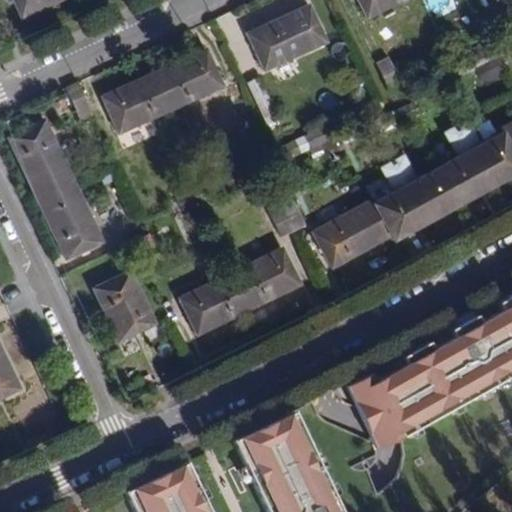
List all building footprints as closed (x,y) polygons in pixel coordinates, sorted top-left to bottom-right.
[(12,0),(21,18),(58,0),(12,0)] [(356,0),(366,18),(400,0),(356,0)] [(323,42),(306,6),(247,33),(264,70),(323,42)] [(497,58),(511,50),(511,35),(452,63),(459,77),(481,66),(497,58)] [(152,74),(168,110),(220,87),(202,51),(152,74)] [(402,90),(387,57),(375,63),(390,95),(402,90)] [(503,71),(497,58),(481,66),(488,79),(503,71)] [(459,77),(452,63),(438,70),(445,84),(459,77)] [(117,133),(168,110),(152,74),(101,97),(117,133)] [(278,119),(258,79),(246,84),(266,125),(278,119)] [(254,109),(241,81),(227,88),(241,116),(254,109)] [(92,114),(77,82),(64,88),(79,119),(92,114)] [(330,120),(331,122),(334,128),(368,112),(365,106),(376,101),(365,82),(353,88),(361,104),(330,120)] [(420,97),(402,106),(409,120),(417,116),(419,117),(429,112),(420,97)] [(409,120),(402,106),(397,108),(367,123),(374,137),(409,120)] [(454,126),(468,151),(480,145),(465,120),(454,126)] [(35,199),(71,182),(43,121),(7,138),(35,199)] [(511,121),(497,130),(500,134),(511,157),(511,121)] [(334,128),(331,122),(284,144),(291,158),(308,150),(312,159),(322,154),(342,145),(339,138),(334,128)] [(468,151),(454,126),(442,131),(457,157),(468,151)] [(468,151),(487,188),(511,174),(511,157),(500,134),(480,145),(468,151)] [(90,156),(101,151),(103,150),(95,135),(83,140),(90,156)] [(108,148),(114,161),(121,175),(136,168),(123,141),(108,148)] [(108,164),(101,151),(90,156),(88,157),(94,171),(108,164)] [(457,157),(436,168),(456,205),(487,188),(468,151),(457,157)] [(389,161),(403,186),(414,180),(400,155),(389,161)] [(209,173),(211,180),(232,170),(241,166),(236,156),(217,165),(218,169),(209,173)] [(403,186),(389,161),(379,167),(393,191),(403,186)] [(456,205),(436,168),(414,180),(403,186),(423,223),(456,205)] [(202,184),(208,197),(238,183),(232,170),(211,180),(202,184)] [(99,241),(71,182),(35,199),(64,258),(99,241)] [(195,204),(208,197),(202,184),(191,190),(188,184),(172,191),(178,204),(181,210),(184,209),(195,204)] [(393,191),(371,203),(389,235),(391,240),(423,223),(403,186),(393,191)] [(288,194),(275,200),(290,231),(303,225),(288,194)] [(278,237),(290,231),(275,200),(262,206),(278,237)] [(389,235),(371,203),(369,200),(311,232),(331,267),(389,235)] [(200,215),(195,204),(184,209),(189,220),(200,215)] [(126,229),(135,225),(129,213),(120,218),(126,229)] [(155,259),(144,236),(127,244),(138,267),(155,259)] [(279,249),(230,274),(247,309),(297,285),(279,249)] [(93,275),(114,265),(108,253),(87,263),(93,275)] [(118,341),(152,323),(127,272),(92,289),(118,341)] [(196,335),(247,309),(230,274),(178,299),(196,335)] [(345,385),(376,448),(511,372),(511,293),(498,301),(502,308),(481,320),(477,313),(449,329),(453,336),(431,348),(427,341),(400,356),(404,363),(374,379),(370,372),(345,385)] [(0,393),(14,388),(0,354),(0,393)] [(330,511),(282,414),(228,441),(263,511),(330,511)] [(208,511),(185,463),(125,491),(134,511),(208,511)]
